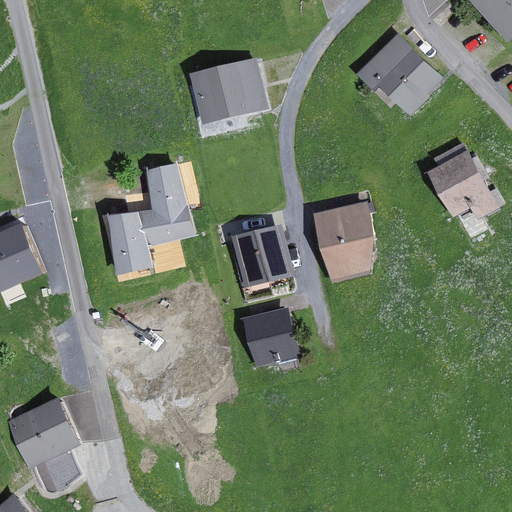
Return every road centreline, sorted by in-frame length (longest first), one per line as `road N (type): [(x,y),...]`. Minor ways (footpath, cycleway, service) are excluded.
road 1 (residential): [(12,0),(93,336),(108,444),(126,499),(140,511)]
road 2 (residential): [(425,0),(441,35),(511,117)]
